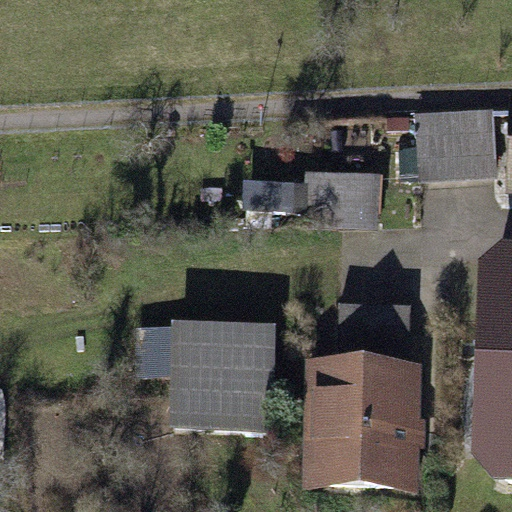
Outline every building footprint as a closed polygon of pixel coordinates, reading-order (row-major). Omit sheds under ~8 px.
[(503,113),(423,116),(426,185),(506,182),(503,113)] [(389,231),(388,178),(316,180),(317,232),(389,231)] [(511,276),(499,289),(493,453),(511,475),(511,276)] [(417,311),(337,309),(335,366),(415,368),(417,311)] [(285,440),(284,333),(137,336),(138,382),(176,382),(177,442),(285,440)] [(429,375),(317,372),(313,497),(429,501),(429,375)]
